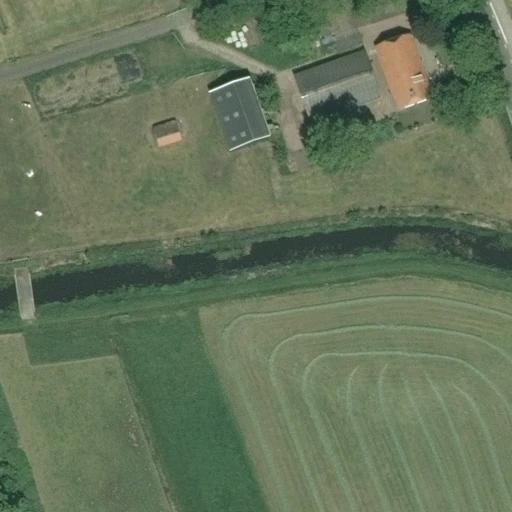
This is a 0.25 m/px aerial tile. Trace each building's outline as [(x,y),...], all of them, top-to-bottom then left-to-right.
[(248,39),(255,39),(254,14),(246,15),(248,39)] [(431,101),(427,91),(429,90),(410,37),(375,50),(392,98),(393,97),(399,113),(431,101)] [(311,124),(379,100),(363,53),(294,77),(311,124)] [(436,87),(450,102),(446,106),(458,119),(475,103),(450,75),(436,87)] [(252,84),(211,97),(231,156),(271,143),(252,84)] [(160,150),(181,143),(174,123),(153,130),(160,150)]
